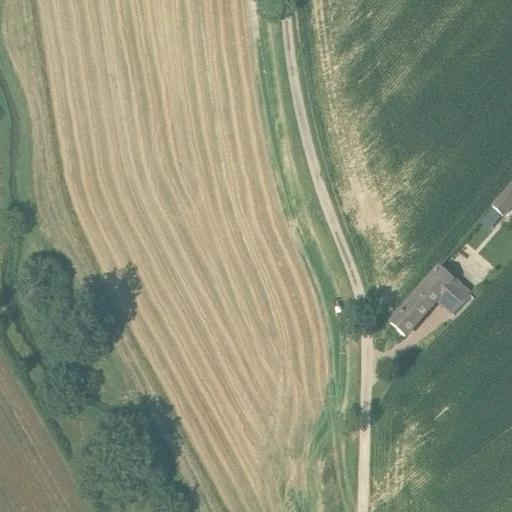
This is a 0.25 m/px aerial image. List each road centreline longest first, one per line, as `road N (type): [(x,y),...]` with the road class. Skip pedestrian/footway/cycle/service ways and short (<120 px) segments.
road 1 (track): [(10,0),(6,44),(24,73),(42,202),(211,511)]
road 2 (residential): [(288,0),(320,184),(362,285),(370,379),(361,511)]
